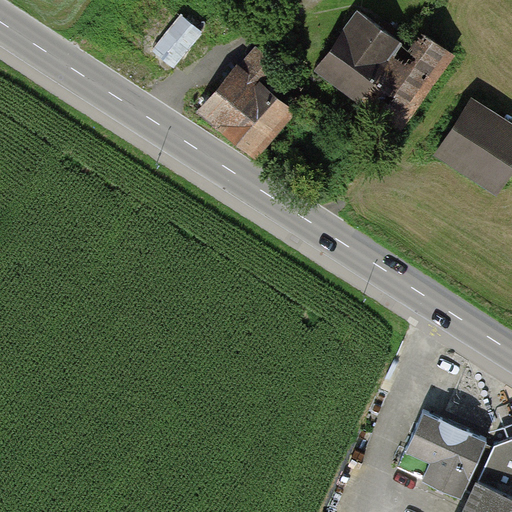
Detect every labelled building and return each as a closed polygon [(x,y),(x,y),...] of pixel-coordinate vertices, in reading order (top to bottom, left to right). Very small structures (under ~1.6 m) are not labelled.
[(160,0),(143,0),(121,25),(172,69),(201,36),(199,34),(218,13),(203,0),(166,0),(164,3),(160,0)] [(404,130),(452,61),(411,33),(400,49),(356,18),(319,71),(404,130)] [(250,43),(192,114),(224,140),(282,69),(250,43)] [(253,154),(291,113),(268,92),(230,134),(253,154)] [(505,197),(511,185),(511,126),(474,104),(441,158),(505,197)] [(493,446),(427,415),(400,474),(466,504),(474,487),(493,446)] [(511,511),(511,443),(497,448),(479,489),(474,487),(466,504),(462,511),(511,511)]
